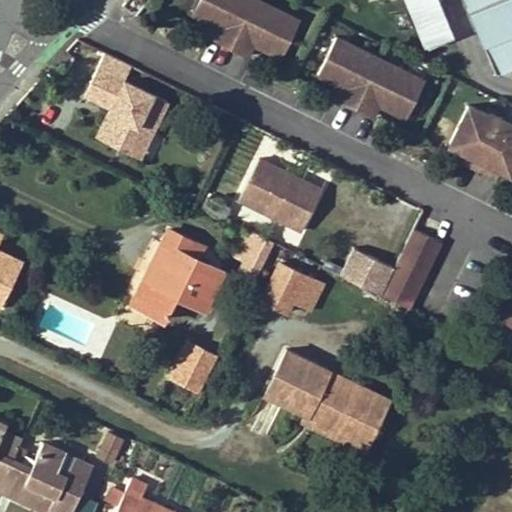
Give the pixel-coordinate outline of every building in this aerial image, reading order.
[(300,20),(258,0),(199,0),(192,14),(216,25),(218,21),(223,23),(221,28),(217,36),(250,52),(254,44),(256,39),(261,42),(259,46),(282,57),(300,20)] [(439,4),(437,0),(406,0),(412,15),(439,4)] [(511,0),(464,0),(495,74),(511,67),(511,0)] [(453,37),(439,4),(412,15),(425,48),(453,37)] [(424,80),(335,37),(317,74),(341,85),(343,81),(347,83),(345,88),(341,96),(374,112),(378,104),(380,99),(385,101),(383,106),(406,117),(424,80)] [(154,130),(169,99),(99,65),(85,95),(100,102),(102,99),(112,104),(98,135),(131,150),(143,125),(154,130)] [(457,148),(464,152),(461,160),(489,174),(493,166),(500,169),(509,173),(511,166),(511,125),(508,124),(505,131),(484,120),(487,114),(485,113),(468,105),(449,144),(457,148)] [(511,122),(487,110),(485,113),(487,114),(484,120),(505,131),(508,124),(511,125),(511,122)] [(154,130),(143,125),(131,150),(141,156),(154,130)] [(457,148),(453,156),(461,160),(464,152),(457,148)] [(262,156),(241,196),(303,227),(323,186),(297,173),(294,180),(272,168),(275,162),(262,156)] [(297,173),(275,162),(272,168),(294,180),(297,173)] [(493,166),(489,174),(497,177),(500,169),(493,166)] [(433,217),(421,211),(393,265),(380,292),(409,306),(442,239),(426,231),(433,217)] [(188,252),(194,240),(168,227),(150,263),(156,266),(153,274),(146,271),(131,300),(163,316),(175,293),(205,308),(224,270),(188,252)] [(255,276),(269,248),(243,235),(234,252),(246,257),(240,269),(255,276)] [(339,272),(380,292),(393,265),(353,245),(339,272)] [(0,301),(20,259),(0,249),(0,301)] [(317,261),(295,250),(276,286),(298,298),(317,261)] [(153,274),(156,266),(150,263),(146,271),(153,274)] [(511,279),(496,312),(511,319),(511,279)] [(199,387),(216,353),(188,339),(171,374),(199,387)] [(330,367),(287,345),(265,390),(305,410),(315,414),(311,422),(349,440),(353,433),(369,400),(324,378),(330,367)] [(388,396),(330,367),(324,378),(369,400),(353,433),(349,440),(363,447),(388,396)] [(315,414),(305,410),(301,417),(311,422),(315,414)] [(0,482),(11,460),(0,454),(0,436),(4,429),(7,422),(0,419),(0,482)] [(19,443),(22,437),(4,429),(0,436),(0,454),(11,460),(19,443)] [(97,452),(112,459),(122,437),(107,430),(97,452)] [(51,505),(65,511),(69,511),(91,464),(75,456),(76,455),(43,439),(29,468),(19,463),(27,447),(19,443),(11,460),(0,482),(0,489),(48,511),(51,505)] [(130,476),(113,511),(179,511),(154,501),(154,502),(140,496),(146,483),(130,476)]
